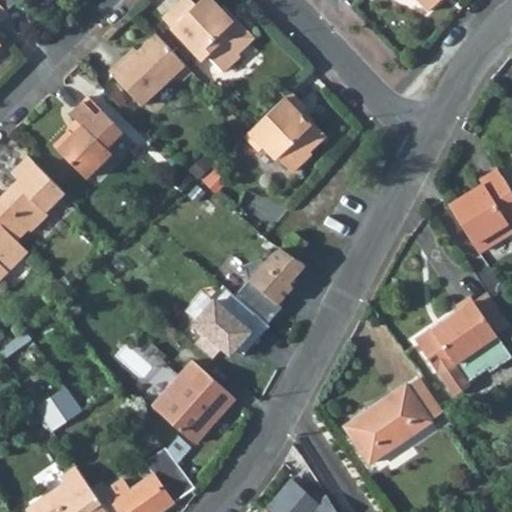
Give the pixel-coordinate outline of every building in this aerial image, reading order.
[(0,0),(0,43),(2,42),(0,39),(0,20),(10,11),(0,0)] [(180,0),(162,18),(202,60),(208,55),(223,71),(240,55),(237,52),(253,37),(235,18),(232,20),(219,7),(212,0),(198,0),(195,4),(191,0),(180,0)] [(418,0),(428,10),(439,0),(418,0)] [(235,18),(222,5),(219,7),(232,20),(235,18)] [(109,70),(142,105),(170,78),(185,79),(193,72),(185,64),(156,33),(137,51),(124,63),(121,59),(109,70)] [(137,51),(134,47),(121,59),(124,63),(137,51)] [(245,134),(259,150),(264,145),(276,158),(278,156),(292,170),(312,152),(309,150),(325,135),(312,121),(310,123),(301,113),(307,108),(291,91),(249,131),(245,134)] [(53,146),(85,178),(110,153),(105,148),(122,132),(88,97),(70,115),(77,122),(80,125),(72,134),(68,131),(53,146)] [(80,125),(77,122),(68,131),(72,134),(80,125)] [(27,227),(30,230),(47,213),(44,211),(64,192),(29,156),(15,170),(21,177),(0,197),(0,223),(16,239),(27,227)] [(450,205),(479,251),(511,230),(511,227),(508,221),(511,219),(511,192),(498,169),(481,180),(483,184),(450,205)] [(0,276),(27,250),(16,239),(0,223),(0,276)] [(282,248),(297,258),(308,242),(293,231),(282,248)] [(297,258),(282,248),(271,252),(264,260),(261,257),(243,264),(249,279),(235,295),(267,323),(282,306),(278,302),(293,285),(289,282),(304,264),(297,258)] [(205,331),(195,343),(213,358),(222,346),(230,353),(234,348),(243,356),(270,325),(267,323),(235,295),(225,286),(194,322),(205,331)] [(474,302),(505,348),(511,345),(502,331),(509,327),(487,294),(474,302)] [(511,357),(505,348),(474,302),(470,297),(456,306),(459,311),(415,340),(439,374),(453,396),(470,385),(468,381),(488,367),(490,371),(511,357)] [(0,348),(0,356),(2,359),(30,338),(25,331),(0,348)] [(152,405),(194,443),(212,423),(210,421),(223,407),(225,409),(234,397),(193,360),(152,405)] [(442,410),(420,378),(408,386),(430,419),(442,410)] [(347,430),(369,463),(432,422),(430,419),(408,386),(406,383),(364,411),(368,416),(347,430)] [(35,407),(51,431),(81,410),(65,386),(35,407)] [(364,411),(344,425),(347,430),(368,416),(364,411)] [(106,490),(121,511),(158,511),(194,487),(166,448),(145,462),(153,473),(129,490),(121,479),(106,490)] [(27,509),(28,511),(107,511),(76,467),(61,477),(65,483),(27,509)] [(318,503),(291,480),(265,510),(266,511),(322,511),(319,504),(318,503)] [(336,511),(327,497),(318,503),(319,504),(322,511),(336,511)]
